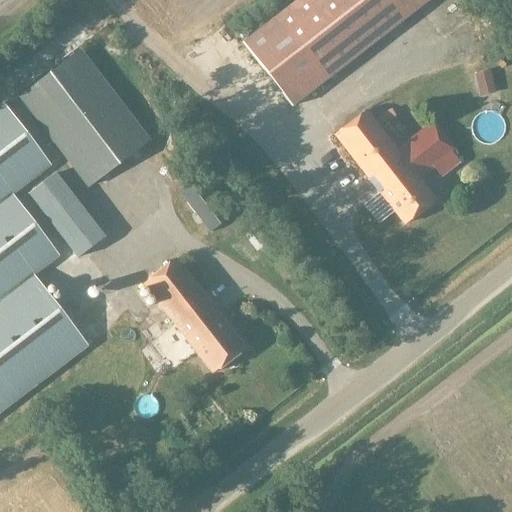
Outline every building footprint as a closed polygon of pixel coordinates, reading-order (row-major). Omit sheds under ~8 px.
[(296,0),(240,44),(291,108),(417,8),(427,0),(296,0)] [(17,98),(86,189),(150,140),(80,49),(17,98)] [(0,411),(86,347),(32,276),(58,257),(11,195),(50,166),(2,103),(0,104),(0,411)] [(334,136),(404,225),(435,200),(419,179),(454,151),(432,122),(396,151),(365,111),(334,136)] [(208,232),(229,217),(198,176),(177,192),(208,232)] [(212,373),(243,348),(173,260),(142,285),(212,373)]
